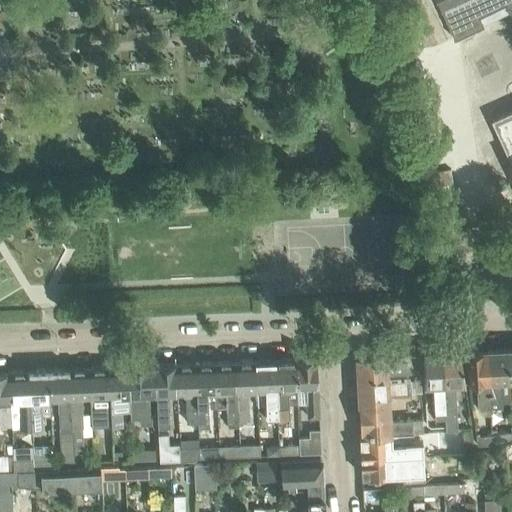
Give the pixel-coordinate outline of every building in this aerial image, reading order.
[(511,0),(435,0),(436,0),(454,36),(453,37),(453,38),(483,24),(479,14),(505,2),(509,11),(511,10),(511,0)] [(511,107),(490,118),(503,145),(504,145),(511,161),(511,162),(511,107)] [(507,347),(487,348),(490,407),(502,406),(502,401),(509,400),(508,379),(507,347)] [(490,407),(487,348),(466,349),(468,380),(477,380),(478,408),(490,407)] [(459,349),(442,350),(446,408),(446,419),(447,426),(447,430),(458,430),(455,382),(464,382),(459,349)] [(446,419),(446,408),(442,350),(423,351),(423,366),(425,385),(433,384),(435,420),(446,419)] [(409,352),(355,354),(356,376),(387,374),(388,374),(388,373),(410,371),(409,352)] [(315,356),(295,357),(296,386),(297,401),(297,402),(308,402),(308,416),(319,415),(315,356)] [(297,401),(296,386),(295,357),(275,358),(278,416),(290,416),(289,402),(297,401)] [(257,405),(266,405),(267,418),(278,417),(278,416),(275,358),(255,359),(256,388),(257,405)] [(255,359),(235,360),(239,419),(249,418),(248,388),(256,388),(255,359)] [(235,360),(214,361),(217,407),(226,406),(226,420),(227,425),(239,425),(239,419),(235,360)] [(209,427),(209,420),(208,407),(217,407),(214,361),(195,362),(197,421),(198,427),(209,427)] [(148,363),(128,364),(130,393),(131,411),(131,418),(139,418),(139,423),(151,423),(150,393),(156,393),(157,423),(169,422),(167,392),(176,392),(175,362),(154,363),(148,363)] [(197,421),(195,362),(175,362),(176,392),(185,391),(187,422),(197,421)] [(128,364),(108,365),(112,425),(122,425),(122,412),(131,411),(130,393),(128,364)] [(108,365),(88,366),(90,395),(91,413),(91,426),(112,425),(108,365)] [(88,366),(68,367),(73,448),(83,447),(82,435),(81,414),(80,396),(90,395),(88,366)] [(73,453),(68,367),(47,368),(49,397),(57,397),(61,463),(74,462),(73,453)] [(49,397),(47,368),(28,369),(31,428),(42,428),(41,414),(50,414),(49,397)] [(22,369),(9,370),(11,398),(12,415),(12,424),(12,426),(21,425),(21,429),(31,428),(28,369),(22,369)] [(0,424),(12,424),(12,415),(11,398),(9,370),(0,370),(0,424)] [(388,382),(387,374),(356,376),(357,395),(421,391),(420,380),(388,382)] [(357,395),(359,415),(390,413),(389,406),(421,404),(421,391),(357,395)] [(390,421),(390,413),(359,415),(360,435),(391,434),(412,433),(422,432),(422,418),(412,418),(412,420),(390,421)] [(511,438),(511,431),(491,433),(492,444),(511,438)] [(491,433),(477,435),(478,445),(492,444),(491,433)] [(167,434),(158,434),(159,460),(179,460),(179,443),(168,444),(167,434)] [(391,443),(391,434),(360,435),(361,456),(423,453),(422,441),(391,443)] [(309,435),(298,436),(299,442),(299,450),(321,449),(320,435),(309,435)] [(198,437),(178,438),(179,443),(179,460),(192,459),(199,456),(198,446),(198,437)] [(294,442),(279,443),(280,453),(294,452),(294,442)] [(259,443),(240,444),(240,454),(260,453),(259,443)] [(269,444),(266,447),(266,453),(280,453),(279,443),(269,444)] [(219,455),(240,454),(240,444),(219,445),(219,455)] [(199,456),(219,455),(219,445),(198,446),(199,456)] [(155,446),(140,447),(141,459),(156,459),(155,446)] [(122,451),(113,451),(114,461),(122,460),(122,451)] [(423,453),(361,456),(362,475),(389,473),(390,482),(424,480),(423,453)] [(0,471),(11,471),(13,471),(12,460),(12,455),(0,455),(0,471)] [(53,455),(32,456),(32,459),(33,464),(33,470),(42,469),(54,469),(54,463),(53,455)] [(281,474),(281,484),(281,486),(288,485),(307,484),(322,484),(321,457),(280,460),(281,474)] [(32,459),(12,460),(13,471),(33,470),(33,464),(32,459)] [(275,460),(257,461),(258,479),(276,478),(275,460)] [(213,486),(212,462),(192,463),(194,487),(213,486)] [(172,475),(171,464),(148,465),(148,476),(172,475)] [(148,465),(131,466),(132,478),(148,477),(148,476),(148,465)] [(54,469),(42,469),(42,487),(49,488),(101,484),(101,480),(100,466),(54,469)] [(116,466),(100,466),(101,480),(117,479),(117,469),(117,467),(116,466)] [(12,485),(43,490),(42,473),(42,469),(33,470),(13,471),(11,471),(12,485)] [(11,471),(0,471),(0,511),(13,511),(12,485),(11,471)] [(465,492),(464,481),(443,482),(444,493),(465,492)] [(443,482),(424,483),(424,494),(444,493),(443,482)] [(404,484),(405,495),(424,494),(424,483),(404,484)] [(323,511),(322,484),(307,484),(288,485),(288,511),(323,511)] [(185,511),(184,493),(173,493),(173,511),(185,511)] [(500,511),(499,495),(494,495),(494,499),(484,500),(485,511),(500,511)]
